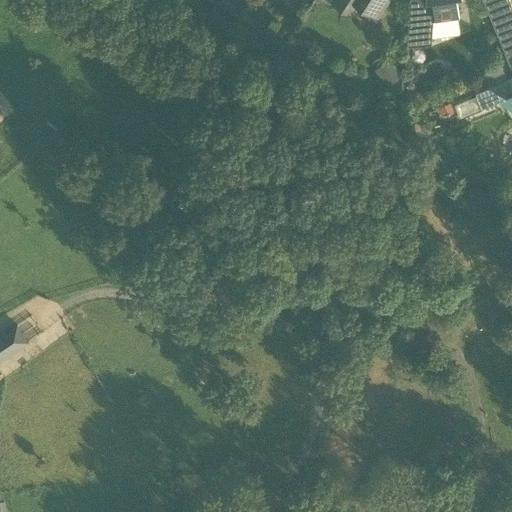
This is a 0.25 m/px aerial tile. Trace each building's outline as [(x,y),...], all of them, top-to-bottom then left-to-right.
[(378,17),(389,0),(331,0),(332,0),(353,14),(359,5),(378,17)] [(410,0),(409,24),(407,48),(432,45),(434,21),(460,18),(457,0),(410,0)] [(511,52),(511,4),(510,1),(488,10),(506,55),(511,52)] [(403,75),(392,62),(378,74),(388,87),(403,75)] [(502,100),(511,95),(511,77),(476,93),(482,109),(502,100)] [(511,95),(502,100),(504,101),(506,104),(511,113),(511,95)] [(16,325),(0,335),(0,363),(29,344),(16,325)]
